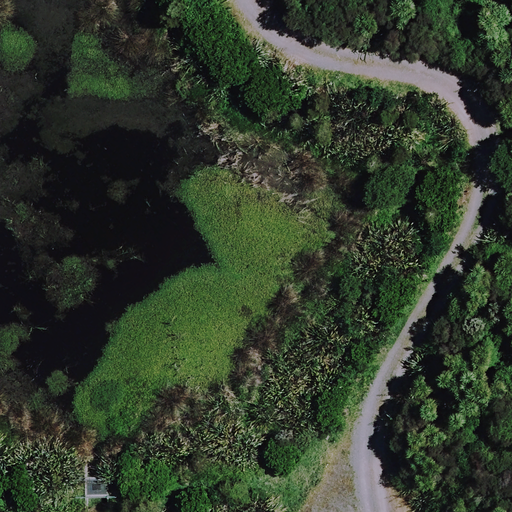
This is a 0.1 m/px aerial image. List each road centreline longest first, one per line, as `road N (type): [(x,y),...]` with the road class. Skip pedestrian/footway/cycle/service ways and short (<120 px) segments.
road 1 (track): [(511,205),(414,383),(417,511)]
road 2 (track): [(313,0),(368,17),(440,24),(493,45),(511,66)]
